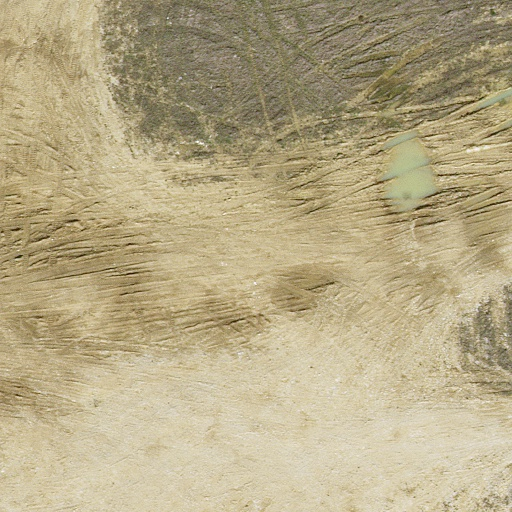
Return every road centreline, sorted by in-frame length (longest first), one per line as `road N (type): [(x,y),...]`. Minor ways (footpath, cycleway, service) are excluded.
road 1 (track): [(511,205),(0,293)]
road 2 (track): [(511,418),(0,496)]
road 3 (track): [(511,145),(410,222)]
